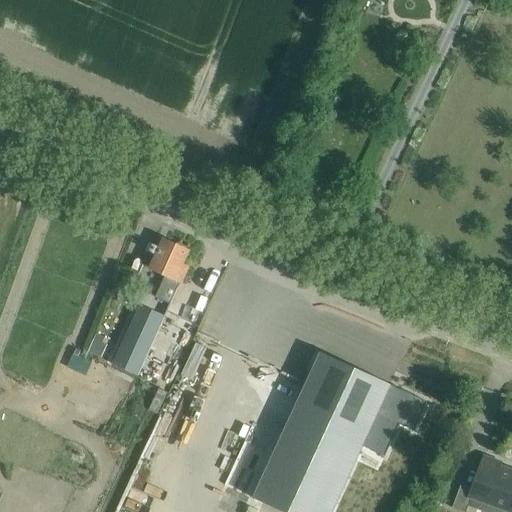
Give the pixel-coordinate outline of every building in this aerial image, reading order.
[(160,252),(152,269),(167,276),(157,300),(170,306),(181,283),(188,268),(182,266),(183,264),(188,252),(165,241),(160,252)] [(127,337),(154,348),(168,315),(142,303),(127,337)] [(70,364),(90,373),(96,359),(76,350),(70,364)] [(321,354),(256,499),(282,511),(332,511),(391,386),(321,354)] [(462,484),(453,509),(462,511),(466,511),(471,499),(494,507),(492,511),(511,511),(511,471),(500,467),(501,463),(485,457),(473,488),(462,484)]
